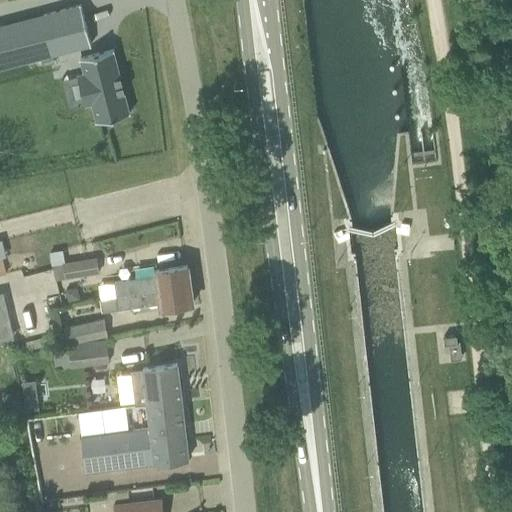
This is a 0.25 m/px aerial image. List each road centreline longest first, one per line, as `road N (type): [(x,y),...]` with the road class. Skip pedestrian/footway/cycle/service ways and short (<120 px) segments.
road 1 (unclassified): [(248,511),(202,124),(176,0)]
road 2 (track): [(498,511),(462,162),(435,0)]
road 3 (primary): [(252,0),(289,374),(310,452)]
road 4 (primary): [(310,452),(314,398),(268,0)]
